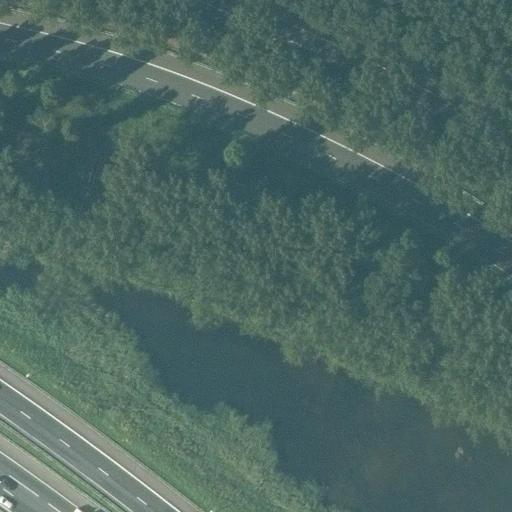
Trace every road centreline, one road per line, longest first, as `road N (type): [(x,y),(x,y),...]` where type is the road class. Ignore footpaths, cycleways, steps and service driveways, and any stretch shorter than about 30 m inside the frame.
road 1 (motorway): [(511,265),(349,169),(213,105),(0,43)]
road 2 (motorway): [(511,154),(457,117),(198,0)]
road 3 (motorway): [(153,511),(0,399)]
